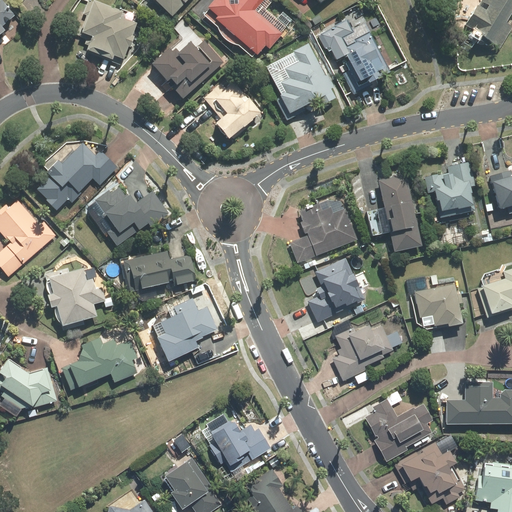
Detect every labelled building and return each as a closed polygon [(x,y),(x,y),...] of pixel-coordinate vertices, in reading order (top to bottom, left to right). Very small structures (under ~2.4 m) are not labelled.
[(3,0),(0,3),(0,36),(7,31),(5,29),(19,15),(4,0),(3,0)] [(141,16),(94,0),(89,0),(85,14),(89,16),(83,33),(95,37),(90,52),(115,60),(117,54),(127,58),(141,16)] [(155,0),(174,17),(189,0),(155,0)] [(283,35),(257,11),(266,0),(216,0),(210,8),(212,9),(206,15),(220,28),(220,29),(220,30),(220,31),(221,31),(221,32),(221,33),(221,34),(222,34),(222,35),(223,36),(224,37),(224,38),(225,38),(225,39),(226,40),(227,41),(228,41),(228,42),(229,42),(230,42),(230,43),(231,43),(232,43),(233,44),(234,44),(235,44),(236,44),(236,45),(237,45),(238,45),(239,45),(253,58),(257,54),(258,56),(266,47),(270,51),(283,35)] [(511,0),(482,0),(467,28),(475,32),(472,38),(499,53),(511,28),(511,24),(509,22),(511,16),(511,0)] [(326,20),(318,11),(310,19),(318,27),(326,20)] [(349,18),(318,35),(333,61),(344,55),(348,63),(340,67),(356,96),(384,80),(380,72),(390,67),(365,22),(354,28),(349,18)] [(226,64),(206,41),(196,50),(192,45),(181,55),(174,47),(153,65),(168,81),(162,86),(169,93),(174,89),(185,100),(226,64)] [(337,99),(310,44),(295,51),(300,61),(272,75),(278,87),(281,86),(286,95),(274,100),(283,119),(319,102),(321,107),(337,99)] [(262,112),(234,81),(227,87),(224,84),(207,100),(223,117),(217,123),(232,140),(262,112)] [(72,203),(95,180),(102,186),(119,169),(107,156),(102,162),(81,142),(60,163),(55,158),(45,168),(51,174),(36,189),(58,211),(70,200),(72,203)] [(448,173),(425,174),(426,194),(437,193),(438,202),(443,202),(443,217),(475,215),(474,189),(480,189),(478,162),(448,164),(448,173)] [(511,170),(490,176),(499,211),(511,207),(511,170)] [(408,174),(379,177),(386,208),(366,212),(372,238),(391,234),(395,253),(424,247),(408,174)] [(119,184),(95,202),(116,229),(109,235),(119,247),(151,223),(154,227),(170,215),(152,192),(136,205),(119,184)] [(358,241),(342,197),(299,213),(307,237),(291,243),(298,263),(358,241)] [(0,268),(9,279),(57,238),(23,199),(11,210),(8,206),(0,212),(0,228),(11,241),(0,250),(0,268)] [(169,251),(122,262),(129,292),(136,290),(139,301),(179,292),(178,288),(200,283),(194,255),(171,261),(169,251)] [(369,311),(365,302),(347,259),(316,273),(322,287),(317,289),(321,297),(310,301),(318,322),(353,307),(356,316),(369,311)] [(68,270),(48,274),(55,309),(60,308),(64,331),(87,327),(85,320),(99,318),(96,304),(103,303),(98,278),(89,280),(87,269),(68,273),(68,270)] [(482,279),(482,280),(484,287),(478,289),(487,319),(511,311),(511,270),(505,273),(504,273),(503,273),(503,272),(502,272),(501,271),(500,271),(499,271),(498,270),(497,270),(496,270),(495,270),(494,270),(493,270),(492,271),(491,271),(490,271),(489,272),(488,272),(487,273),(486,273),(486,274),(485,274),(485,275),(484,276),(483,277),(483,278),(482,278),(482,279)] [(456,283),(411,295),(418,325),(430,332),(464,323),(456,283)] [(167,335),(159,338),(169,363),(201,350),(197,341),(219,332),(210,309),(200,313),(194,298),(174,306),(178,315),(162,322),(167,335)] [(349,321),(332,329),(341,348),(338,350),(341,355),(333,359),(344,383),(369,371),(366,366),(393,352),(382,329),(376,332),(372,326),(356,334),(349,321)] [(142,359),(130,329),(84,343),(80,362),(64,368),(72,390),(112,374),(117,385),(139,376),(133,362),(142,359)] [(30,374),(7,360),(0,372),(0,389),(3,391),(0,397),(0,407),(18,419),(23,411),(58,402),(49,369),(30,374)] [(466,398),(447,398),(447,424),(511,425),(511,389),(501,389),(501,397),(495,397),(495,382),(466,381),(466,398)] [(404,399),(391,406),(386,399),(372,407),(375,412),(366,417),(377,437),(373,439),(387,463),(432,438),(430,435),(433,433),(428,423),(434,420),(423,402),(410,410),(404,399)] [(219,461),(227,456),(234,468),(251,458),(253,461),(274,448),(263,428),(256,432),(252,425),(243,430),(237,420),(213,434),(220,444),(212,449),(219,461)] [(434,438),(394,464),(405,484),(408,481),(414,491),(422,486),(432,503),(441,498),(446,505),(462,496),(460,493),(467,488),(461,477),(463,476),(455,463),(460,460),(455,453),(461,449),(452,433),(436,442),(434,438)] [(208,487),(192,461),(164,479),(184,510),(192,505),(196,511),(215,511),(227,505),(213,484),(208,487)] [(483,469),(470,468),(470,475),(478,476),(476,501),(490,503),(489,510),(498,511),(497,511),(511,511),(511,464),(484,462),(483,469)] [(285,486),(274,468),(247,485),(254,497),(250,499),(258,511),(301,511),(299,507),(293,511),(280,489),(285,486)] [(134,509),(111,505),(110,511),(154,511),(148,502),(134,509)]
